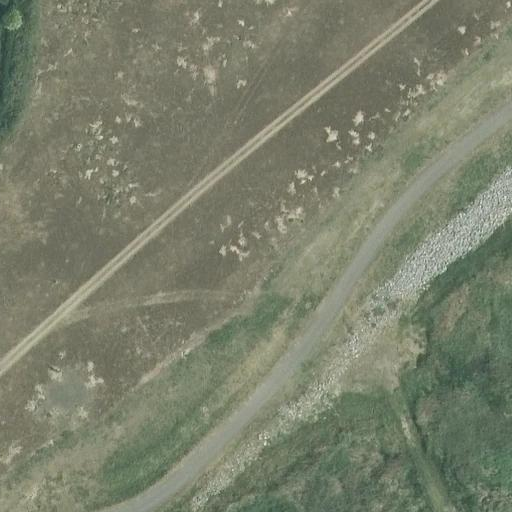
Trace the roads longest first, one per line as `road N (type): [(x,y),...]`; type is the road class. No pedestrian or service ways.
road 1 (track): [(0,426),(110,361),(225,310),(317,316),(364,348),(383,375),(452,511)]
road 2 (track): [(511,154),(447,208),(407,273),(383,375)]
